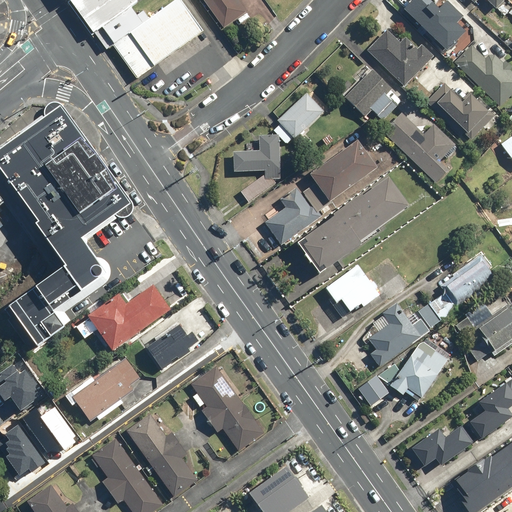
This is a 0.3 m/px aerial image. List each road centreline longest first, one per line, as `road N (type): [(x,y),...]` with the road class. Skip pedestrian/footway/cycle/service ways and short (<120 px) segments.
road 1 (secondary): [(143,166),(390,511)]
road 2 (residential): [(143,166),(253,84),(334,0)]
road 3 (secondary): [(134,151),(68,95),(33,88),(0,99)]
road 4 (secondary): [(61,45),(134,151)]
